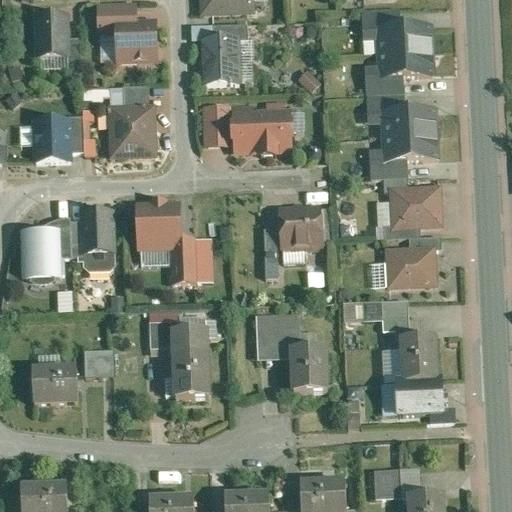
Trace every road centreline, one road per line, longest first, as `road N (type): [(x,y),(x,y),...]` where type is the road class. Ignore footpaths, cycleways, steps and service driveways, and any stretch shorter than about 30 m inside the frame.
road 1 (tertiary): [(476,0),(495,383)]
road 2 (residential): [(0,443),(207,458),(305,442)]
road 3 (residential): [(0,250),(30,193),(186,181)]
road 4 (residential): [(186,181),(178,0)]
road 5 (tertiary): [(495,383),(502,511)]
